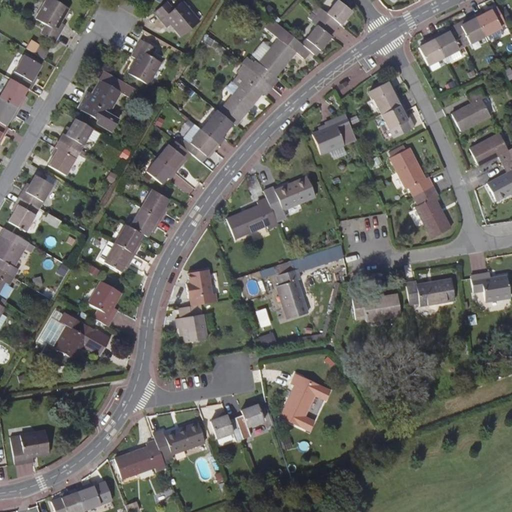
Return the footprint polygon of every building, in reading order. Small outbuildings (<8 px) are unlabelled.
[(68,10),(50,0),(46,0),(35,20),(45,27),(40,35),(54,43),(63,26),(59,24),(68,10)] [(317,17),(334,31),(339,26),(340,27),(352,13),(338,2),(327,16),(322,11),(317,17)] [(166,3),(154,13),(166,27),(170,24),(181,37),(198,23),(182,3),(173,10),(166,3)] [(504,22),(497,9),(483,16),(481,13),(474,16),(485,37),(487,42),(502,33),(498,25),(504,22)] [(455,30),(463,45),(468,42),(469,45),(485,37),(474,16),(467,20),(469,23),(455,30)] [(310,52),(315,57),(331,38),(330,36),(334,31),(317,17),(313,22),(318,26),(302,45),(310,52)] [(453,27),(455,30),(469,23),(467,20),(453,27)] [(278,25),(275,23),(273,26),(270,23),(265,29),(278,40),(269,50),(262,44),(250,57),(258,63),(257,65),(248,58),(243,65),(271,88),(277,81),(272,76),(283,63),(286,65),(296,53),(303,59),(310,52),(302,45),(278,25)] [(455,30),(453,27),(439,34),(441,38),(455,30)] [(432,37),(443,59),(449,55),(452,62),(456,61),(461,58),(457,51),(458,50),(457,49),(463,45),(455,30),(441,38),(439,34),(432,37)] [(443,59),(432,37),(425,41),(427,45),(418,49),(427,66),(443,59)] [(127,74),(147,86),(160,64),(149,57),(154,48),(141,40),(131,56),(136,59),(127,74)] [(44,58),(48,51),(37,44),(34,51),(44,58)] [(10,79),(27,89),(29,91),(33,84),(31,82),(35,76),(41,66),(23,56),(10,79)] [(232,125),(234,126),(251,107),(248,104),(259,91),(264,96),(271,88),(243,65),(237,72),(238,73),(231,82),(238,87),(217,112),(232,125)] [(132,88),(102,71),(97,79),(99,81),(91,95),(87,92),(77,109),(97,120),(111,129),(117,120),(106,114),(119,92),(127,97),(132,88)] [(0,96),(0,98),(19,110),(24,100),(21,99),(27,89),(10,79),(0,96)] [(375,118),(380,115),(402,104),(395,89),(391,91),(387,82),(369,91),(373,101),(368,103),(375,118)] [(466,96),(470,105),(451,115),(459,132),(489,116),(480,100),(485,98),(480,88),(466,96)] [(0,124),(5,127),(11,118),(13,119),(19,110),(0,98),(0,124)] [(402,104),(380,115),(388,131),(392,138),(414,127),(406,111),(402,104)] [(232,125),(217,112),(201,131),(219,146),(224,140),(221,137),(232,125)] [(356,139),(352,130),(345,114),(324,123),(326,128),(311,134),(320,154),(356,139)] [(101,135),(75,120),(69,131),(65,137),(62,135),(59,142),(78,153),(88,136),(93,139),(98,139),(101,135)] [(109,133),(111,129),(97,120),(94,124),(109,133)] [(180,146),(191,155),(200,162),(211,150),(214,152),(219,146),(201,131),(193,125),(182,138),(185,140),(180,146)] [(502,166),(511,160),(511,149),(511,150),(507,152),(498,135),(468,150),(477,168),(497,157),(502,166)] [(180,146),(173,139),(157,159),(174,174),(180,168),(177,165),(183,158),(185,161),(191,155),(180,146)] [(78,153),(59,142),(55,148),(57,150),(54,156),(48,166),(64,176),(78,153)] [(413,197),(432,188),(428,178),(422,181),(414,166),(417,165),(409,149),(389,159),(405,190),(409,188),(413,197)] [(180,168),(185,161),(183,158),(177,165),(180,168)] [(174,174),(157,159),(146,172),(160,185),(167,177),(169,180),(174,174)] [(511,160),(502,166),(506,176),(487,185),(495,203),(511,193),(511,160)] [(18,198),(38,209),(51,187),(33,176),(28,186),(25,192),(22,191),(18,198)] [(267,199),(276,222),(285,218),(283,211),(315,198),(306,178),(290,185),(291,188),(276,194),(274,189),(264,192),(267,199)] [(432,188),(413,197),(418,206),(415,208),(430,238),(450,229),(441,213),(439,214),(431,199),(436,196),(432,188)] [(140,209),(159,220),(164,210),(162,209),(167,200),(151,190),(140,209)] [(38,209),(18,198),(14,204),(16,206),(12,212),(7,222),(24,232),(38,209)] [(277,225),(276,222),(267,199),(257,203),(260,209),(245,216),(243,213),(227,220),(235,239),(267,226),(268,229),(277,225)] [(159,220),(140,209),(129,228),(142,235),(146,238),(151,228),(153,229),(159,220)] [(114,245),(133,256),(138,246),(136,245),(142,235),(129,228),(125,226),(114,245)] [(0,270),(12,277),(16,270),(12,267),(27,242),(3,228),(0,232),(0,270)] [(133,256),(114,245),(103,264),(120,273),(125,263),(128,264),(133,256)] [(12,277),(0,270),(0,287),(3,283),(7,285),(12,277)] [(189,299),(191,307),(199,305),(216,302),(215,293),(211,294),(207,270),(187,274),(188,283),(189,287),(186,288),(188,299),(189,299)] [(278,286),(288,320),(308,313),(303,297),(300,297),(295,281),(300,279),(297,270),(278,276),(280,285),(278,286)] [(507,299),(503,277),(487,279),(486,275),(467,278),(470,294),(480,292),(482,302),(507,299)] [(402,284),(406,305),(416,304),(416,308),(450,301),(446,280),(429,283),(430,286),(413,289),(412,282),(402,284)] [(92,318),(106,326),(115,310),(111,307),(119,293),(100,282),(87,304),(97,309),(92,318)] [(359,299),(350,300),(353,321),(363,320),(364,322),(398,317),(394,296),(376,299),(377,302),(361,305),(359,299)] [(177,328),(178,328),(183,328),(184,336),(186,343),(206,340),(203,315),(201,315),(199,305),(191,307),(179,309),(181,318),(176,319),(177,328)] [(268,314),(264,315),(263,309),(258,310),(260,326),(270,324),(268,314)] [(106,339),(62,314),(57,322),(65,327),(52,349),(44,345),(40,353),(51,360),(49,364),(55,367),(64,366),(68,359),(72,361),(80,346),(96,355),(106,339)] [(305,418),(315,396),(326,401),(331,392),(320,386),(311,382),(311,381),(297,374),(292,384),(298,386),(291,402),(289,400),(280,418),(300,428),(300,427),(310,432),(315,422),(305,418)] [(239,418),(246,438),(253,436),(250,427),(266,421),(260,404),(244,410),(245,415),(239,418)] [(246,438),(239,418),(231,420),(230,416),(213,422),(220,439),(236,433),(239,441),(246,438)] [(159,440),(166,461),(176,457),(174,451),(205,439),(198,419),(187,423),(188,426),(167,434),(165,428),(155,431),(159,440)] [(12,450),(14,466),(33,463),(32,458),(48,455),(45,433),(19,438),(10,439),(12,450)] [(169,467),(166,461),(159,440),(149,444),(151,450),(135,456),(134,453),(118,459),(125,479),(158,467),(159,470),(169,467)] [(79,487),(87,509),(115,500),(108,481),(96,485),(87,488),(86,485),(79,487)] [(72,494),(63,497),(53,500),(57,511),(87,511),(87,509),(79,487),(71,490),(72,494)]
